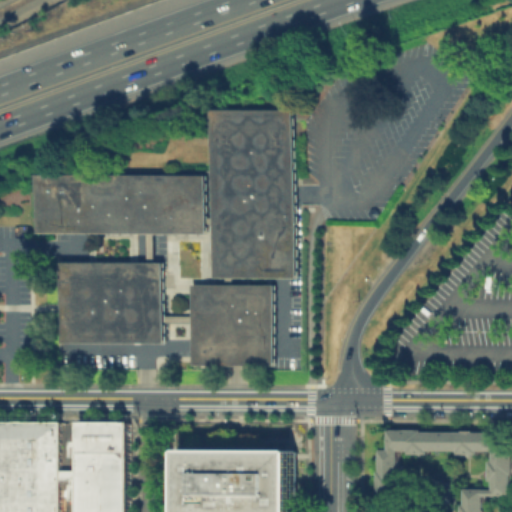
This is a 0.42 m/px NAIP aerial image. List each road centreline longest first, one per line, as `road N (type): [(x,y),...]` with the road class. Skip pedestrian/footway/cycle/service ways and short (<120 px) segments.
road 1 (motorway): [(0,124),(337,0)]
road 2 (secondary): [(0,397),(342,399)]
road 3 (motorway): [(342,399),(359,315),(511,114)]
road 4 (motorway): [(239,0),(0,88)]
road 5 (tertiary): [(342,399),(511,399)]
